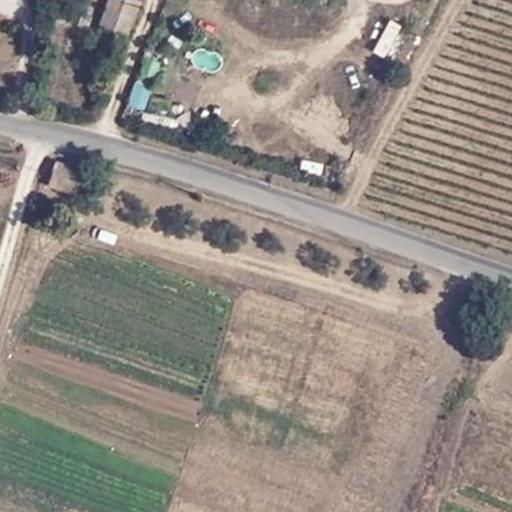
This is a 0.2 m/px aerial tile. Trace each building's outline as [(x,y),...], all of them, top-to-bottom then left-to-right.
[(142,0),(141,0),(109,0),(102,21),(129,32),(142,0)] [(387,61),(400,25),(386,20),(373,57),(387,61)] [(0,57),(9,60),(18,36),(0,29),(0,57)] [(141,61),(139,82),(155,83),(157,62),(141,61)] [(133,81),(125,106),(143,111),(150,86),(133,81)] [(165,117),(168,101),(150,96),(146,113),(165,117)] [(57,161),(51,183),(79,191),(86,170),(57,161)]
